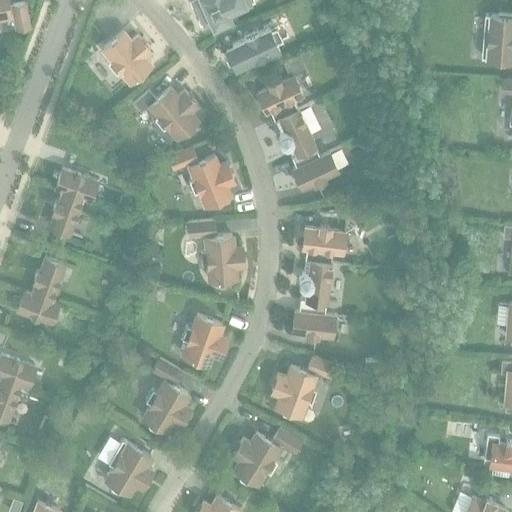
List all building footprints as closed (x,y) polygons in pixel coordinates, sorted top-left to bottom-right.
[(17,29),(29,26),(25,2),(13,4),(13,5),(9,6),(8,0),(0,0),(0,16),(14,13),(17,29)] [(210,16),(214,24),(229,17),(227,12),(246,3),(244,0),(203,0),(205,3),(201,5),(207,17),(210,16)] [(486,28),(484,42),(490,42),(489,57),(496,57),(496,61),(498,64),(506,64),(509,62),(509,58),(511,58),(511,15),(486,13),(485,28),(486,28)] [(255,22),(258,30),(274,24),(270,16),(255,22)] [(232,44),(241,63),(255,57),(255,58),(268,52),(268,50),(278,46),(269,27),(259,32),(258,30),(245,37),(246,38),(232,44)] [(112,59),(108,62),(116,73),(120,70),(121,70),(121,69),(130,80),(151,63),(143,54),(150,49),(138,34),(131,40),(124,30),(103,48),(112,58),(112,59)] [(308,50),(299,54),(303,62),(312,58),(308,50)] [(294,75),(306,69),(303,62),(299,54),(282,61),(289,77),(280,81),(279,79),(270,83),(271,85),(257,92),(266,110),(269,109),(275,120),(276,121),(299,110),(293,97),(302,93),(294,75)] [(193,122),(198,119),(190,109),(197,104),(184,89),(178,95),(170,86),(156,98),(148,89),(133,102),(140,111),(145,107),(154,118),(150,121),(168,143),(177,135),(177,136),(181,132),(184,135),(189,136),(195,131),(195,126),(193,122)] [(291,153),(314,143),(299,110),(276,121),(281,131),(279,136),(281,141),(286,143),(291,153)] [(314,143),(291,153),(291,154),(291,155),(296,166),(293,168),(301,186),(315,180),(316,182),(325,178),(324,176),(338,169),(329,151),(320,155),(314,143)] [(200,191),(205,204),(230,194),(226,183),(234,179),(227,162),(219,165),(214,154),(197,161),(196,158),(197,158),(192,146),(169,155),(173,167),(188,161),(195,177),(194,178),(189,180),(194,193),(199,191),(200,191)] [(82,196),(90,199),(97,180),(62,167),(56,186),(63,189),(82,196)] [(69,232),(82,196),(63,189),(59,202),(56,201),(53,210),(55,211),(50,226),(69,232)] [(123,193),(118,204),(128,208),(133,198),(123,193)] [(361,216),(363,199),(349,198),(347,215),(361,216)] [(217,282),(220,284),(227,283),(230,280),(229,277),(236,276),(235,265),(244,264),(242,245),(233,246),(232,234),(214,235),(214,232),(215,232),(214,219),(189,222),(190,234),(205,233),(207,250),(206,250),(206,251),(201,251),(202,265),(207,264),(207,265),(208,265),(209,279),(216,278),(217,282)] [(305,261),(331,264),(332,250),(342,251),(345,231),(329,229),(330,226),(320,225),(320,228),(305,226),(302,246),(306,247),(305,260),(305,261)] [(51,300),(64,263),(45,256),(40,271),(37,270),(34,279),(37,280),(32,293),(51,300)] [(326,299),(331,264),(305,261),(304,272),(300,275),(299,281),(302,285),(301,296),(326,299)] [(32,293),(24,290),(17,309),(51,322),(58,303),(51,300),(32,293)] [(325,313),(326,299),(301,296),(301,297),(300,297),(298,310),(295,310),(292,330),(307,331),(307,334),(316,335),(317,333),(332,334),(335,314),(325,313)] [(187,340),(183,354),(208,363),(212,352),(220,355),(226,337),(218,334),(222,323),(197,314),(192,327),(191,327),(187,325),(182,338),(187,340)] [(450,335),(450,344),(458,344),(459,336),(450,335)] [(21,381),(21,382),(28,385),(35,366),(1,353),(0,356),(0,374),(2,375),(2,374),(21,381)] [(294,411),(301,414),(306,400),(306,401),(307,400),(311,402),(316,389),(311,387),(317,370),(332,376),(336,364),(312,355),(308,367),(309,368),(308,371),(290,364),(286,376),(278,373),(272,390),(280,393),(276,405),(282,407),(281,410),(283,414),(290,416),(293,415),(294,411)] [(150,420),(148,423),(149,426),(155,430),(159,429),(161,426),(167,430),(173,419),(180,424),(190,407),(182,403),(188,393),(172,383),(174,381),(175,381),(182,370),(160,357),(153,368),(167,376),(158,391),(157,391),(153,389),(146,401),(150,403),(151,404),(143,416),(150,420)] [(507,373),(505,402),(511,403),(511,360),(502,360),(500,372),(507,373)] [(0,415),(8,418),(21,382),(21,381),(2,374),(2,375),(0,379),(0,415)] [(44,418),(41,426),(46,428),(50,420),(44,418)] [(246,482),(250,481),(251,478),(257,482),(265,470),(265,471),(266,470),(270,473),(277,461),(273,458),(272,458),(281,442),(295,450),(301,440),(280,427),(273,437),(274,438),(272,441),(257,432),(250,442),(243,437),(233,454),(241,458),(234,468),(240,472),(239,475),(240,478),(246,482)] [(508,476),(509,467),(511,467),(511,440),(506,440),(506,444),(498,443),(500,434),(487,433),(483,457),(491,458),(490,465),(493,465),(491,474),(508,476)] [(112,481),(110,485),(111,488),(118,492),(122,491),(123,488),(129,492),(135,482),(143,486),(152,470),(145,465),(151,455),(122,438),(115,451),(108,463),(113,465),(113,466),(106,478),(112,481)] [(238,511),(240,508),(217,495),(211,505),(204,500),(196,511),(238,511)] [(465,511),(504,511),(506,509),(494,504),(495,500),(486,496),(485,500),(473,495),(465,511)] [(12,497),(7,510),(13,511),(16,511),(21,500),(12,497)] [(38,501),(33,511),(58,511),(59,509),(38,501)]
